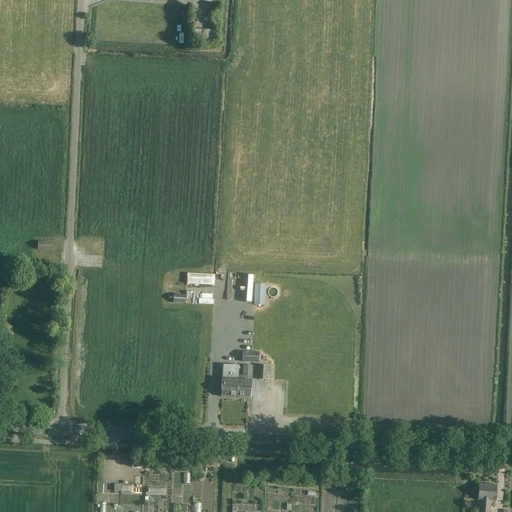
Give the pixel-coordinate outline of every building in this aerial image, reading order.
[(103,250),(103,242),(91,241),(91,250),(103,250)] [(51,242),(38,242),(38,250),(51,251),(51,242)] [(255,284),(254,295),(265,296),(265,284),(255,284)] [(185,304),(186,295),(174,295),(173,303),(185,304)] [(242,352),(241,362),(258,362),(259,352),(242,352)] [(273,361),(273,368),(279,368),(279,372),(287,372),(288,361),(273,361)] [(220,397),(237,398),(238,376),(238,366),(222,365),(220,397)] [(257,380),(266,380),(267,365),(258,365),(257,380)] [(242,376),(238,376),(237,398),(250,398),(250,380),(247,380),(247,376),(251,376),(252,366),(243,366),(242,376)] [(169,468),(168,456),(156,456),(157,468),(169,468)] [(489,489),(479,489),(478,501),(480,501),(479,511),(490,511),(491,501),(496,502),(497,485),(489,485),(489,489)]
